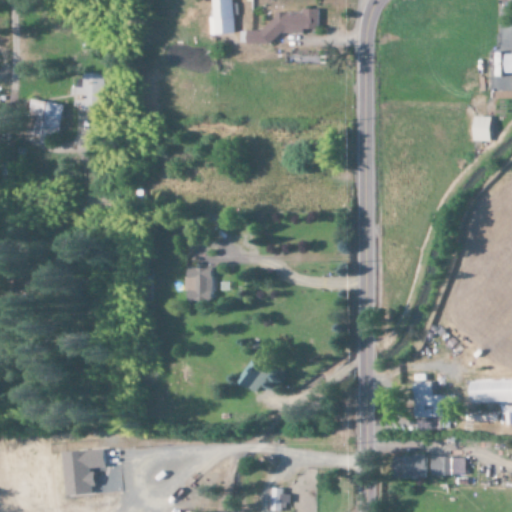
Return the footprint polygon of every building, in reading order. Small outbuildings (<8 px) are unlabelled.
[(321,29),(321,9),(304,9),(304,12),(277,12),(277,28),(251,28),(251,44),(278,44),(278,33),(307,34),(307,29),(321,29)] [(73,107),(83,107),(83,110),(106,110),(106,74),(85,74),(85,87),(73,87),(73,107)] [(66,105),(35,99),(28,135),(52,140),(54,131),(60,132),(66,105)] [(493,117),(476,117),(476,142),(493,142),(493,117)] [(189,302),(214,303),(215,268),(188,268),(187,292),(190,293),(189,302)] [(240,382),(258,392),(271,372),(253,361),(240,382)] [(472,402),(511,400),(511,380),(472,382),(472,402)] [(433,382),(417,382),(417,416),(442,416),(442,396),(433,396),(433,382)] [(99,494),(97,469),(109,469),(108,450),(65,452),(67,496),(99,494)] [(429,479),(429,456),(399,455),(399,479),(429,479)] [(455,476),(454,457),(433,458),(433,476),(455,476)] [(284,503),(291,503),(291,491),(273,491),(273,511),(284,511),(284,503)]
